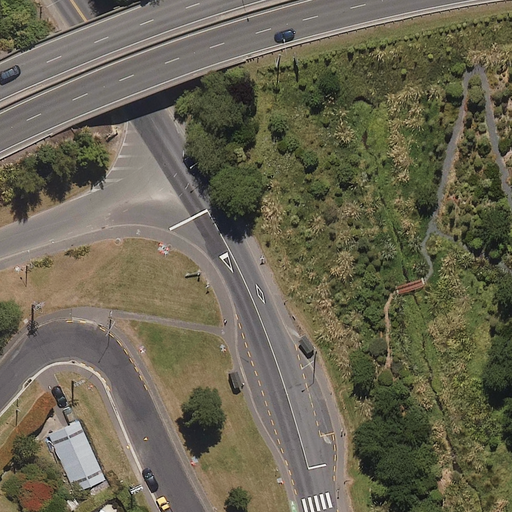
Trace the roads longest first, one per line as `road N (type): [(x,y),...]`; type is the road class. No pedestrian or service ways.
road 1 (motorway): [(380,0),(187,53),(0,131)]
road 2 (secondary): [(319,511),(247,286),(179,171)]
road 3 (residential): [(185,511),(120,371),(96,343),(58,336),(0,389)]
road 4 (motorway): [(0,83),(119,28),(206,0)]
road 5 (secondary): [(179,171),(0,243)]
road 6 (secondary): [(71,0),(146,116)]
